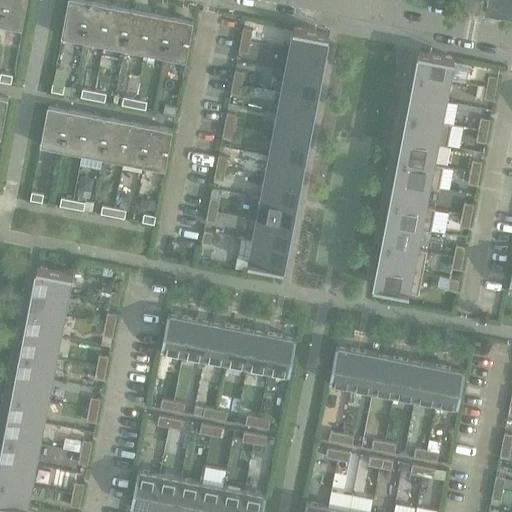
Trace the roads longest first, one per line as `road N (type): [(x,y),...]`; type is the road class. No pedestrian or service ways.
road 1 (residential): [(8,200),(47,0)]
road 2 (residential): [(378,13),(511,39)]
